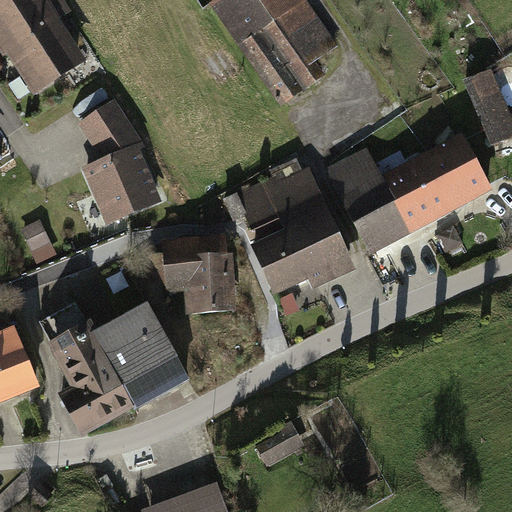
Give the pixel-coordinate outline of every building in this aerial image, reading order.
[(89,64),(47,0),(0,0),(0,49),(33,100),(89,64)] [(308,0),(219,0),(210,6),(282,111),(352,63),(308,0)] [(495,155),(511,147),(511,112),(497,76),(467,89),(495,155)] [(116,100),(78,126),(100,161),(83,170),(107,228),(167,201),(144,144),(116,100)] [(368,149),(327,172),(374,254),(492,187),(461,133),(383,177),(368,149)] [(317,172),(236,207),(277,303),(358,269),(317,172)] [(41,221),(22,229),(38,266),(57,258),(41,221)] [(232,313),(227,237),(164,242),(169,317),(232,313)] [(148,305),(95,333),(89,323),(47,345),(71,389),(60,395),(82,438),(189,382),(148,305)] [(0,404),(40,389),(15,327),(1,333),(0,330),(0,404)] [(306,446),(295,425),(256,446),(268,467),(306,446)] [(31,494),(44,505),(52,496),(40,485),(31,494)] [(226,511),(217,486),(147,511),(226,511)]
